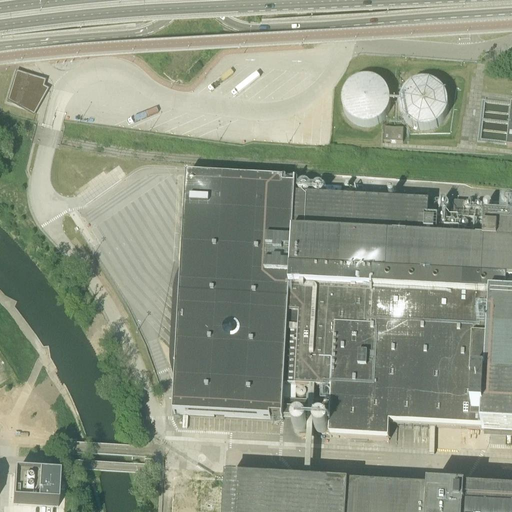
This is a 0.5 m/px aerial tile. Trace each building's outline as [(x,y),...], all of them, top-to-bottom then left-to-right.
[(44,81),(16,72),(8,101),(34,115),(48,90),(46,88),(42,87),(44,81)] [(390,109),(391,104),(390,99),(389,95),(387,90),(383,87),(380,84),(375,82),(371,80),(366,80),(361,80),(357,82),(352,84),(349,87),(346,91),(344,95),(342,100),(342,105),(342,109),(344,114),(346,118),(349,122),(353,125),(357,127),(362,128),(367,129),(371,128),(376,127),(380,124),(384,121),(387,118),(389,113),(390,109)] [(448,110),(448,106),(448,101),(446,97),(444,93),(441,89),(437,86),(433,84),(429,83),(424,82),(419,83),(415,84),(411,86),(407,89),(404,93),(402,97),(401,102),(400,106),(401,111),(402,116),(404,120),(407,123),(411,126),(415,128),(420,130),(424,130),(429,129),(434,128),(438,126),(441,123),(444,119),(446,115),(448,110)] [(384,142),(403,143),(404,130),(384,129),(384,142)] [(511,205),(502,205),(501,221),(486,220),(484,245),(475,244),(437,242),(439,205),(428,204),(428,205),(398,203),(398,197),(383,197),(382,203),(351,201),(352,185),(297,182),(296,188),(282,187),(283,182),(187,177),(182,272),(179,276),(177,284),(174,296),(171,360),(173,374),(176,382),(174,415),(270,420),(270,417),(283,419),(287,316),(300,317),(296,389),(332,391),(330,438),(389,441),(390,425),(484,431),(511,432),(511,205)] [(279,465),(279,450),(234,449),(234,464),(279,465)] [(60,478),(24,476),(15,475),(13,505),(58,508),(60,478)] [(344,487),(223,481),(221,511),(511,511),(511,495),(485,494),(483,495),(454,493),(431,492),(428,492),(413,491),(366,489),(362,488),(350,488),(347,488),(344,487)]
